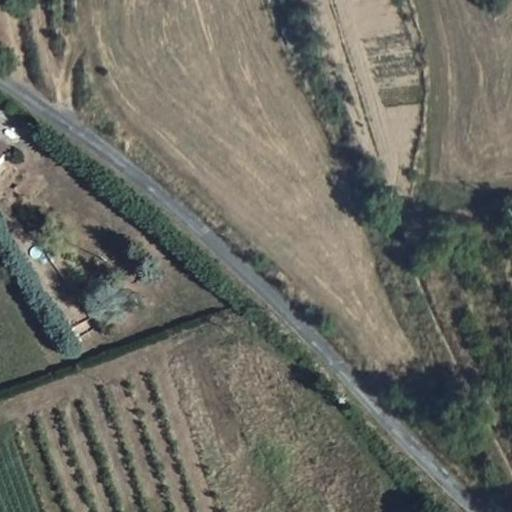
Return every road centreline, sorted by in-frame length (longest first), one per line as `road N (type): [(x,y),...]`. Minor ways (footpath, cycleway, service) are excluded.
road 1 (unclassified): [(478,511),(190,219),(0,78)]
road 2 (track): [(43,0),(61,94),(82,135)]
